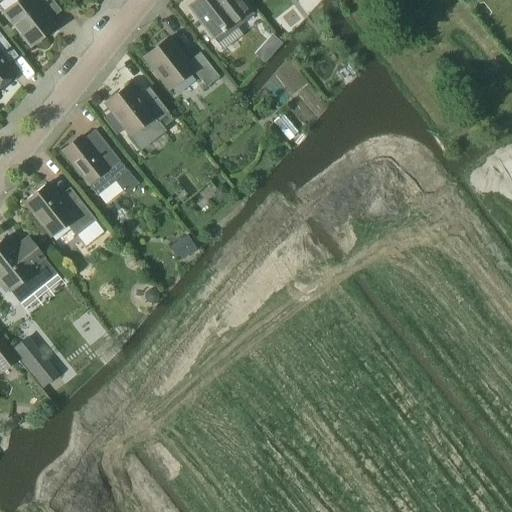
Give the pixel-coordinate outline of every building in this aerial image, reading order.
[(56,26),(50,19),(60,11),(51,0),(17,0),(2,12),(30,47),(56,26)] [(195,0),(188,6),(212,38),(225,28),(229,34),(253,15),(241,0),(195,0)] [(0,86),(16,73),(0,52),(9,45),(0,33),(0,86)] [(281,44),(271,36),(266,42),(275,51),(281,44)] [(169,88),(193,70),(207,87),(219,78),(200,53),(187,62),(168,38),(144,56),(169,88)] [(168,113),(148,88),(137,96),(128,84),(104,103),(110,112),(102,118),(116,136),(124,129),(129,135),(137,129),(140,132),(145,132),(168,113)] [(61,150),(88,184),(97,195),(115,181),(127,171),(95,129),(83,138),(81,135),(61,150)] [(51,236),(67,224),(76,236),(95,221),(78,199),(67,208),(47,183),(24,201),(51,236)] [(215,189),(214,196),(219,203),(229,195),(222,185),(215,189)] [(188,235),(177,242),(185,255),(196,249),(188,235)] [(14,247),(13,246),(5,237),(0,241),(0,283),(6,290),(7,289),(20,305),(58,275),(49,265),(43,257),(32,243),(27,237),(14,247)] [(144,299),(148,303),(154,303),(158,300),(158,294),(154,290),(148,290),(144,294),(144,299)] [(0,373),(17,360),(0,338),(0,373)] [(22,341),(11,350),(41,389),(52,379),(22,341)]
